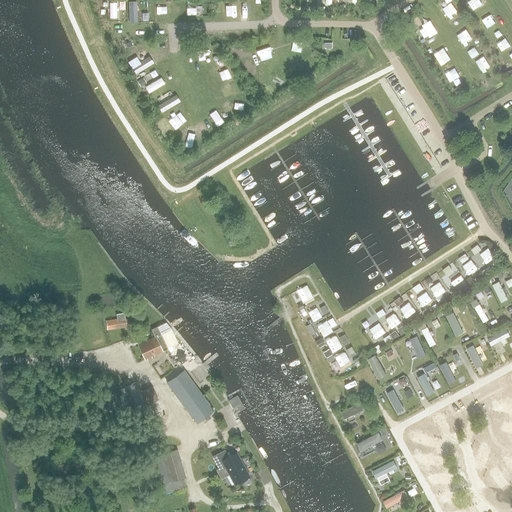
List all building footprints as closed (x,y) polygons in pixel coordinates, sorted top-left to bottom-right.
[(202,13),(202,0),(188,0),(188,13),(202,13)] [(136,1),(128,2),(129,23),(137,23),(136,1)] [(243,2),(244,12),(255,11),(254,1),(243,2)] [(488,24),(496,19),(490,10),(482,16),(488,24)] [(429,39),(433,37),(429,27),(424,29),(429,39)] [(138,61),(141,68),(159,60),(156,54),(138,61)] [(222,71),(225,80),(235,77),(231,67),(222,71)] [(458,67),(448,71),(452,80),(462,76),(458,67)] [(147,85),(151,92),(168,83),(165,76),(147,85)] [(142,78),(137,81),(141,87),(146,84),(142,78)] [(248,94),(238,97),(240,106),(250,104),(248,94)] [(169,115),(175,126),(186,121),(180,109),(169,115)] [(160,115),(155,118),(161,127),(166,124),(160,115)] [(478,245),(471,250),(475,255),(481,250),(478,245)] [(488,263),(498,257),(492,247),(482,253),(488,263)] [(465,254),(459,259),(462,264),(469,259),(465,254)] [(472,274),(480,266),(472,258),(464,266),(472,274)] [(449,266),(443,270),(446,275),(452,270),(449,266)] [(456,285),(466,280),(460,270),(450,275),(456,285)] [(511,279),(508,272),(501,275),(511,295),(511,279)] [(480,273),(475,277),(479,282),(484,279),(480,273)] [(438,297),(449,290),(443,280),(432,287),(438,297)] [(306,301),(316,296),(310,284),(300,289),(306,301)] [(420,284),(413,288),(416,293),(423,289),(420,284)] [(429,290),(419,296),(426,306),(435,299),(429,290)] [(397,301),(401,307),(406,304),(403,298),(397,301)] [(476,299),(470,303),(473,308),(479,304),(476,299)] [(412,300),(402,308),(409,318),(419,310),(412,300)] [(480,305),(474,308),(483,323),(489,320),(480,305)] [(317,320),(325,315),(320,308),(312,313),(317,320)] [(383,309),(376,314),(380,318),(386,314),(383,309)] [(394,328),(404,322),(397,311),(387,318),(394,328)] [(453,313),(446,316),(456,337),(463,333),(453,313)] [(129,325),(128,317),(105,320),(107,330),(127,327),(126,325),(129,325)] [(332,318),(327,321),(331,328),(336,325),(332,318)] [(380,321),(371,330),(380,339),(389,331),(380,321)] [(425,323),(417,327),(420,331),(427,327),(425,323)] [(310,324),(306,327),(311,335),(315,333),(310,324)] [(403,326),(397,330),(402,336),(407,332),(403,326)] [(427,328),(422,331),(430,347),(436,344),(427,328)] [(507,329),(488,339),(491,346),(510,336),(507,329)] [(176,345),(168,330),(138,345),(145,359),(146,359),(147,360),(152,358),(151,357),(176,345)] [(395,331),(390,335),(393,340),(399,336),(395,331)] [(389,335),(383,339),(387,345),(393,341),(389,335)] [(417,336),(410,339),(419,359),(420,358),(426,355),(417,336)] [(321,339),(315,342),(319,348),(324,344),(321,339)] [(379,345),(373,349),(378,355),(383,351),(379,345)] [(473,345),(466,349),(476,368),(483,365),(473,345)] [(351,347),(345,350),(350,358),(356,354),(351,347)] [(329,349),(323,353),(326,358),(332,355),(329,349)] [(375,355),(367,359),(379,380),(387,375),(375,355)] [(358,358),(353,360),(357,368),(362,365),(358,358)] [(446,362),(439,366),(449,385),(456,381),(446,362)] [(434,363),(423,368),(426,373),(437,368),(434,363)] [(167,382),(185,407),(202,395),(184,370),(167,382)] [(425,374),(417,378),(427,396),(435,392),(425,374)] [(404,377),(398,381),(401,385),(403,386),(407,383),(404,377)] [(145,401),(135,383),(120,390),(129,408),(145,401)] [(407,391),(411,398),(417,395),(413,388),(407,391)] [(393,390),(386,394),(397,413),(404,409),(393,390)] [(213,411),(202,395),(185,407),(196,423),(213,411)] [(359,403),(340,412),(344,420),(363,410),(359,403)] [(511,405),(498,403),(497,411),(511,413),(511,405)] [(444,412),(436,415),(446,434),(453,431),(444,412)] [(475,420),(466,439),(473,442),(482,424),(475,420)] [(498,423),(497,430),(505,431),(507,424),(498,423)] [(385,428),(380,431),(383,437),(388,434),(385,428)] [(379,432),(356,444),(360,452),(383,440),(379,432)] [(417,437),(415,445),(435,450),(437,443),(417,437)] [(480,441),(471,459),(478,463),(487,444),(480,441)] [(186,477),(177,448),(151,455),(159,484),(186,477)] [(226,453),(225,450),(212,457),(219,471),(226,467),(234,485),(249,477),(237,452),(231,455),(229,451),(226,453)] [(437,460),(441,471),(453,467),(449,456),(437,460)] [(511,470),(503,459),(497,464),(509,480),(511,477),(511,470)] [(393,461),(373,471),(376,478),(397,468),(393,461)] [(453,473),(432,474),(432,482),(453,481),(453,473)] [(490,474),(484,479),(499,495),(505,490),(490,474)] [(404,490),(383,502),(387,508),(408,497),(404,490)] [(468,490),(444,496),(446,503),(469,497),(468,490)]
